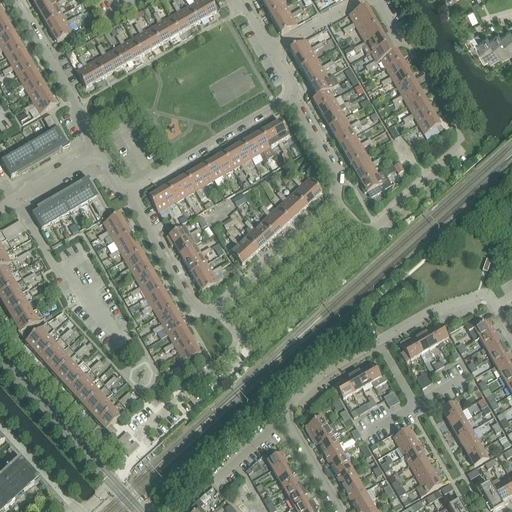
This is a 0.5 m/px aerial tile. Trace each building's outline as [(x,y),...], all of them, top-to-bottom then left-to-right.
[(58,8),(62,5),(60,2),(56,5),(53,0),(46,0),(35,7),(40,16),(57,6),(58,8)] [(102,10),(109,4),(104,0),(100,0),(96,4),(102,10)] [(193,0),(196,4),(188,8),(198,25),(207,19),(198,3),(199,2),(198,0),(193,0)] [(198,3),(207,19),(217,14),(208,0),(202,0),(199,2),(198,3)] [(227,6),(223,0),(217,4),(220,9),(227,6)] [(259,0),(264,8),(278,0),(281,0),(282,0),(259,0)] [(278,0),(264,8),(270,18),(286,8),(282,0),(281,0),(278,0)] [(62,16),(58,8),(57,6),(40,16),(46,25),(62,16)] [(349,17),(354,25),(355,27),(371,17),(365,7),(349,17)] [(177,15),(170,19),(179,35),(189,30),(179,14),(181,13),(178,8),(175,10),(177,15)] [(188,8),(181,13),(179,14),(189,30),(198,25),(188,8)] [(293,19),(298,16),(296,13),(291,16),(286,8),(270,18),(275,27),(292,17),(293,19)] [(69,27),(73,24),(71,21),(67,23),(62,16),(46,25),(51,35),(68,25),(69,27)] [(297,27),(293,19),(292,17),(275,27),(281,37),(297,27)] [(356,28),(360,36),(376,27),(371,17),(355,27),(354,25),(348,28),(350,32),(356,28)] [(159,26),(151,30),(161,46),(170,41),(160,25),(162,24),(159,19),(156,21),(159,26)] [(179,35),(170,19),(162,24),(160,25),(170,41),(179,35)] [(0,39),(13,32),(7,23),(0,26),(0,39)] [(51,35),(57,44),(73,35),(69,27),(68,25),(51,35)] [(382,36),(376,27),(360,36),(364,44),(365,45),(382,36)] [(497,31),(499,34),(511,55),(511,56),(511,32),(511,30),(504,34),(501,29),(497,31)] [(142,57),(151,52),(142,35),(143,34),(141,30),(137,32),(140,36),(132,41),(142,57)] [(142,35),(151,52),(161,46),(151,30),(143,34),(142,35)] [(2,51),(18,41),(13,32),(0,39),(0,47),(1,49),(2,51)] [(502,61),(511,55),(499,34),(493,37),(489,32),(486,34),(488,37),(500,58),(502,61)] [(479,55),(484,63),(488,61),(490,64),(500,58),(488,37),(481,41),(478,35),(475,37),(475,38),(481,49),(484,53),(479,55)] [(387,45),(382,36),(365,45),(364,44),(359,47),(361,50),(360,51),(362,53),(364,52),(367,57),(371,55),(387,45)] [(475,38),(470,41),(476,52),(481,49),(475,38)] [(0,54),(3,52),(7,60),(23,51),(18,41),(2,51),(1,49),(0,49),(0,54)] [(123,68),(133,63),(123,46),(125,45),(122,41),(119,43),(121,47),(114,52),(123,68)] [(125,45),(123,46),(133,63),(142,57),(132,41),(125,45)] [(295,61),(312,52),(311,50),(306,42),(290,51),(295,61)] [(393,54),(387,45),(371,55),(375,62),(376,64),(377,64),(381,62),(393,55),(393,54)] [(313,53),(318,50),(316,47),(311,50),(312,52),(295,61),(301,70),(317,61),(313,53)] [(352,47),(344,52),(346,56),(355,51),(354,50),(352,47)] [(13,69),(29,60),(23,51),(7,60),(12,68),(13,69)] [(105,79),(114,73),(104,57),(106,56),(103,51),(100,53),(103,58),(95,62),(105,79)] [(114,52),(106,56),(104,57),(114,73),(123,68),(114,52)] [(393,54),(393,55),(381,62),(386,71),(402,61),(397,52),(393,54)] [(14,71),(18,79),(34,69),(29,60),(13,69),(12,68),(7,70),(9,74),(14,71)] [(306,80),(322,70),(321,69),(317,61),(301,70),(306,80)] [(408,71),(402,61),(386,71),(390,79),(391,80),(408,71)] [(86,90),(95,84),(86,68),(87,67),(85,62),(81,64),(84,69),(76,73),(86,90)] [(86,68),(95,84),(105,79),(95,62),(87,67),(86,68)] [(323,72),(329,69),(327,65),(321,69),(322,70),(306,80),(311,89),(328,80),(323,72)] [(23,88),(40,79),(34,69),(18,79),(22,86),(23,88)] [(350,70),(345,73),(349,80),(354,77),(350,70)] [(393,82),(397,90),(413,80),(408,71),(391,80),(390,79),(386,81),(388,85),(393,82)] [(339,86),(333,77),(328,80),(311,89),(317,98),(329,91),(329,92),(339,86)] [(354,77),(349,80),(353,87),(358,84),(354,77)] [(24,90),(29,97),(45,88),(40,79),(23,88),(22,86),(18,89),(20,93),(24,90)] [(419,89),(413,80),(397,90),(401,97),(402,99),(419,89)] [(360,87),(354,90),(355,92),(358,97),(364,93),(360,87)] [(34,107),(51,97),(45,88),(29,97),(33,105),(34,107)] [(403,101),(408,108),(424,99),(419,89),(402,99),(401,97),(397,100),(399,103),(403,101)] [(329,91),(317,98),(312,101),(318,110),(334,101),(329,92),(329,91)] [(56,107),(51,97),(34,107),(33,105),(29,108),(31,111),(35,108),(40,116),(56,107)] [(408,108),(412,116),(413,118),(430,108),(424,99),(408,108)] [(334,101),(318,110),(323,120),(340,110),(339,108),(334,101)] [(341,112),(345,109),(343,106),(339,108),(340,110),(323,120),(329,129),(345,119),(341,112)] [(435,117),(430,108),(413,118),(412,116),(408,119),(410,122),(414,119),(419,127),(435,117)] [(375,115),(370,118),(373,123),(378,120),(375,115)] [(51,125),(54,123),(50,117),(44,121),(47,127),(51,125)] [(443,132),(435,117),(419,127),(424,137),(437,129),(440,134),(443,132)] [(345,119),(329,129),(334,138),(351,129),(350,127),(345,119)] [(280,122),(270,128),(280,144),(282,143),(289,139),(280,122)] [(47,127),(51,134),(58,130),(54,123),(51,125),(47,127)] [(352,131),(356,128),(354,124),(350,127),(351,129),(334,138),(340,148),(356,138),(352,131)] [(408,132),(417,127),(415,124),(406,128),(408,132)] [(261,133),(270,150),(278,145),(281,150),(284,148),(282,143),(280,144),(270,128),(261,133)] [(394,129),(389,132),(393,138),(397,135),(394,129)] [(58,130),(30,146),(1,163),(11,179),(61,150),(62,152),(69,149),(58,130)] [(261,155),(263,154),(270,150),(261,133),(252,139),(261,155)] [(345,157),(361,148),(360,146),(356,138),(340,148),(345,157)] [(263,154),(261,155),(252,139),(242,144),(252,160),(259,156),(262,161),(266,159),(263,154)] [(362,149),(367,146),(365,143),(360,146),(361,148),(345,157),(351,166),(367,157),(362,149)] [(242,166),(244,165),(252,160),(242,144),(233,149),(242,166)] [(233,149),(224,155),(233,171),(241,167),(243,171),(247,169),(244,165),(242,166),(233,149)] [(224,177),(226,176),(233,171),(224,155),(214,160),(224,177)] [(367,157),(351,166),(356,176),(372,166),(371,164),(367,157)] [(226,176),(224,177),(214,160),(205,166),(214,182),(222,178),(225,182),(228,180),(226,176)] [(378,176),(373,168),(378,165),(376,162),(371,164),(372,166),(356,176),(361,185),(378,176)] [(399,165),(394,168),(397,172),(398,176),(404,173),(403,171),(399,165)] [(205,187),(207,186),(214,182),(205,166),(196,171),(205,187)] [(196,171),(186,177),(196,193),(203,188),(206,193),(210,191),(207,186),(205,187),(196,171)] [(382,173),(378,176),(361,185),(363,188),(362,189),(362,190),(364,194),(365,195),(367,194),(376,189),(379,194),(391,188),(382,173)] [(186,198),(188,197),(196,193),(186,177),(177,182),(186,198)] [(82,186),(42,210),(32,215),(41,232),(98,199),(87,180),(81,184),(82,186)] [(301,188),(314,202),(322,194),(309,180),(302,186),(301,188)] [(177,182),(168,187),(177,204),(185,199),(187,204),(191,202),(188,197),(186,198),(177,182)] [(302,186),(299,182),(296,185),(299,189),(293,195),(306,209),(314,202),(301,188),(302,186)] [(395,185),(391,187),(391,188),(392,189),(388,191),(390,194),(397,188),(395,185)] [(179,207),(177,204),(168,187),(158,193),(168,209),(170,208),(172,212),(179,207)] [(172,213),(172,212),(170,208),(168,209),(158,193),(149,198),(158,215),(166,210),(169,215),(172,213)] [(242,195),(232,201),(237,208),(246,202),(242,195)] [(285,202),(298,216),(306,209),(293,195),(286,201),(285,202)] [(286,201),(283,197),(280,200),(284,204),(277,209),(290,223),(298,216),(285,202),(286,201)] [(95,209),(102,205),(98,199),(92,203),(95,209)] [(211,203),(204,207),(207,212),(214,208),(211,203)] [(105,212),(102,205),(95,209),(99,216),(105,212)] [(277,209),(271,215),(269,217),(282,231),(290,223),(277,209)] [(271,215),(267,211),(264,214),(268,218),(261,224),(274,238),(282,231),(269,217),(271,215)] [(110,236),(109,235),(125,225),(119,215),(103,225),(108,233),(103,236),(105,239),(110,236)] [(202,218),(197,221),(202,230),(208,227),(202,218)] [(231,220),(222,225),(226,231),(235,225),(231,220)] [(266,245),(274,238),(261,224),(255,230),(253,231),(266,245)] [(19,230),(16,225),(13,226),(19,236),(22,234),(19,230)] [(109,235),(110,236),(114,244),(130,234),(125,225),(109,235)] [(17,260),(12,252),(7,243),(19,236),(13,226),(0,233),(0,300),(20,335),(45,321),(35,304),(41,300),(39,297),(33,300),(25,285),(31,281),(29,278),(22,281),(13,265),(18,262),(19,263),(25,260),(23,256),(17,260)] [(255,230),(251,226),(248,229),(252,233),(245,239),(258,253),(266,245),(253,231),(255,230)] [(192,239),(197,236),(195,233),(190,236),(185,228),(169,237),(175,247),(191,237),(192,239)] [(136,244),(130,234),(114,244),(118,252),(114,254),(116,258),(120,255),(119,253),(136,244)] [(196,247),(192,239),(191,237),(175,247),(180,256),(196,247)] [(237,246),(250,260),(258,253),(245,239),(239,244),(237,246)] [(239,244),(235,240),(232,243),(236,247),(229,253),(242,267),(250,260),(237,246),(239,244)] [(119,253),(120,255),(125,263),(141,253),(136,244),(119,253)] [(203,258),(207,255),(205,252),(201,254),(196,247),(180,256),(185,266),(202,256),(203,258)] [(147,262),(141,253),(125,263),(129,270),(125,273),(127,276),(131,274),(130,272),(147,262)] [(185,266),(191,275),(207,265),(203,258),(202,256),(185,266)] [(482,271),(487,273),(491,262),(486,260),(482,271)] [(131,274),(136,281),(152,272),(147,262),(130,272),(131,274)] [(214,276),(218,274),(216,270),(212,273),(207,265),(191,275),(196,284),(213,275),(214,276)] [(157,281),(152,272),(136,281),(140,289),(135,292),(137,295),(142,292),(141,291),(157,281)] [(214,276),(213,275),(196,284),(202,294),(218,284),(214,276)] [(141,291),(142,292),(147,300),(163,290),(157,281),(141,291)] [(153,311),(152,309),(168,300),(163,290),(147,300),(151,308),(146,310),(148,314),(153,311)] [(152,309),(153,311),(157,319),(174,309),(168,300),(152,309)] [(164,330),(163,328),(179,318),(174,309),(157,319),(162,326),(157,329),(159,332),(164,330)] [(163,328),(164,330),(168,337),(185,328),(179,318),(163,328)] [(466,328),(474,343),(479,340),(494,332),(489,322),(483,325),(480,320),(466,328)] [(25,344),(40,360),(106,433),(127,413),(121,406),(126,402),(124,399),(118,403),(107,390),(112,386),(109,383),(104,387),(92,374),(97,370),(95,367),(89,371),(77,358),(83,354),(80,351),(75,355),(63,342),(68,338),(65,335),(60,340),(47,325),(25,344)] [(430,331),(439,346),(441,350),(445,348),(442,344),(448,340),(440,325),(430,331)] [(190,337),(185,328),(168,337),(173,345),(168,348),(170,351),(175,348),(174,347),(190,337)] [(429,351),(439,346),(430,331),(421,336),(429,351)] [(479,340),(485,350),(500,341),(494,332),(479,340)] [(421,336),(411,342),(420,357),(429,351),(421,336)] [(174,347),(175,348),(179,356),(195,346),(190,337),(174,347)] [(401,354),(406,364),(410,362),(420,357),(411,342),(408,343),(407,341),(400,345),(405,352),(401,354)] [(500,341),(485,350),(481,352),(483,356),(487,354),(490,359),(505,350),(500,341)] [(185,365),(201,356),(195,346),(179,356),(183,364),(179,366),(181,370),(186,367),(185,365)] [(490,359),(496,368),(511,360),(505,350),(490,359)] [(498,372),(501,378),(511,371),(511,362),(511,360),(496,368),(491,371),(494,375),(498,372)] [(363,370),(371,385),(374,390),(387,382),(384,376),(381,378),(372,364),(363,370)] [(362,390),(371,385),(363,370),(353,375),(362,390)] [(511,371),(501,378),(506,387),(511,383),(511,371)] [(426,374),(416,380),(422,391),(432,385),(426,374)] [(353,395),(362,390),(353,375),(344,381),(353,395)] [(353,395),(344,381),(334,386),(343,401),(353,395)] [(488,390),(483,394),(486,399),(491,396),(488,390)] [(384,399),(385,402),(390,410),(400,404),(394,393),(389,396),(384,399)] [(447,421),(462,413),(456,403),(441,412),(447,421)] [(366,406),(360,409),(364,415),(369,411),(366,406)] [(360,409),(355,412),(358,418),(364,415),(360,409)] [(447,421),(452,431),(467,422),(462,413),(447,421)] [(502,415),(497,418),(500,423),(505,420),(502,415)] [(478,423),(481,428),(492,423),(489,417),(478,423)] [(307,427),(308,429),(305,431),(310,438),(327,428),(322,418),(307,427)] [(467,422),(452,431),(458,440),(472,432),(467,422)] [(337,435),(332,426),(327,428),(310,438),(314,446),(317,444),(318,446),(337,435)] [(393,439),(399,449),(414,440),(408,431),(400,435),(393,439)] [(463,450),(478,441),(472,432),(458,440),(463,450)] [(323,455),(338,447),(342,444),(337,435),(318,446),(323,455)] [(120,440),(124,445),(128,442),(123,437),(120,440)] [(505,438),(499,441),(502,447),(508,444),(505,438)] [(414,440),(399,449),(396,451),(401,460),(404,458),(419,450),(414,440)] [(478,441),(463,450),(468,459),(483,450),(478,441)] [(323,455),(329,465),(343,456),(338,447),(323,455)] [(404,458),(410,468),(425,459),(423,456),(426,455),(422,448),(419,450),(404,458)] [(468,459),(474,469),(489,460),(483,450),(468,459)] [(0,511),(2,511),(3,511),(4,511),(15,502),(13,501),(22,493),(23,495),(34,485),(33,483),(37,479),(20,460),(21,459),(16,454),(13,457),(9,460),(14,465),(4,474),(6,476),(0,481),(0,511)] [(267,462),(273,472),(288,463),(282,454),(267,462)] [(329,465),(334,474),(349,466),(343,456),(329,465)] [(415,477),(430,468),(425,459),(410,468),(415,477)] [(273,472),(278,481),(293,473),(288,463),(273,472)] [(354,475),(349,466),(334,474),(339,483),(354,475)] [(415,477),(421,486),(435,478),(434,475),(437,474),(433,467),(430,468),(415,477)] [(278,481),(283,491),(298,482),(293,473),(278,481)] [(360,484),(354,475),(339,483),(345,493),(360,484)] [(421,486),(415,489),(421,499),(441,488),(441,487),(444,486),(440,479),(437,481),(435,478),(421,486)] [(511,482),(510,479),(501,484),(509,499),(511,497),(511,482)] [(509,499),(501,484),(498,480),(489,485),(492,490),(491,490),(496,497),(500,505),(500,504),(509,499)] [(283,491),(289,500),(304,492),(298,482),(283,491)] [(345,493),(350,502),(365,494),(360,484),(345,493)] [(492,490),(489,485),(479,491),(483,497),(480,499),(485,506),(487,505),(491,511),(496,511),(503,509),(500,504),(500,505),(496,497),(491,490),(492,490)] [(289,500),(294,509),(309,501),(304,492),(289,500)] [(350,502),(356,511),(370,503),(365,494),(350,502)] [(393,495),(388,498),(391,503),(397,500),(393,495)] [(199,501),(187,511),(201,511),(200,510),(204,506),(199,501)] [(289,511),(311,511),(315,510),(309,501),(294,509),(289,511)] [(356,511),(355,511),(375,511),(370,503),(356,511)] [(466,511),(464,508),(461,509),(458,503),(448,509),(449,511),(466,511)]
